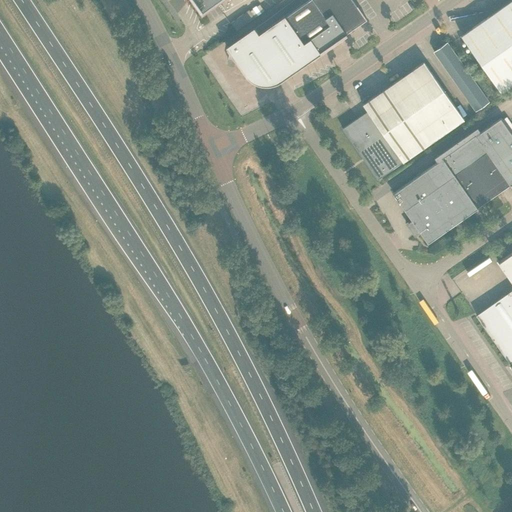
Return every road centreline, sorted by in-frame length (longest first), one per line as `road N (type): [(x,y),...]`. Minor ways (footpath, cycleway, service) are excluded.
road 1 (tertiary): [(420,511),(293,318),(213,150)]
road 2 (trunk): [(226,328),(21,0)]
road 3 (motorway): [(147,266),(282,511)]
road 4 (trunk): [(0,34),(147,266)]
road 5 (unclassified): [(414,285),(295,111)]
road 6 (motorway): [(312,511),(226,328)]
road 7 (unclassified): [(295,111),(454,0)]
road 8 (unknown): [(357,201),(511,98)]
road 9 (tertiary): [(213,150),(140,0)]
road 10 (unclassified): [(510,421),(414,285)]
